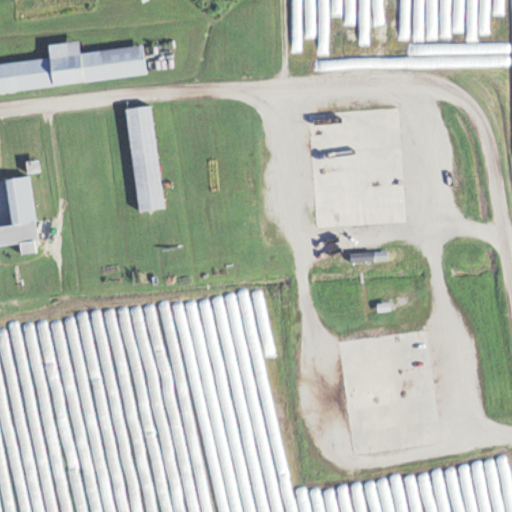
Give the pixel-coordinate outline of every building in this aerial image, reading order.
[(18,21),(14,0),(91,0),(93,8),(18,21)] [(55,97),(54,85),(0,91),(0,61),(49,56),(47,44),(78,41),(79,52),(142,44),(146,73),(85,80),(87,93),(55,97)] [(397,149),(396,125),(407,124),(406,109),(299,113),(299,132),(308,131),(308,152),(397,149)] [(137,216),(123,115),(149,112),(162,212),(137,216)] [(79,217),(65,117),(91,113),(105,213),(79,217)] [(27,172),(21,126),(33,125),(39,170),(27,172)] [(21,262),(20,252),(0,254),(0,235),(11,234),(4,187),(29,183),(37,247),(33,248),(34,260),(21,262)]
